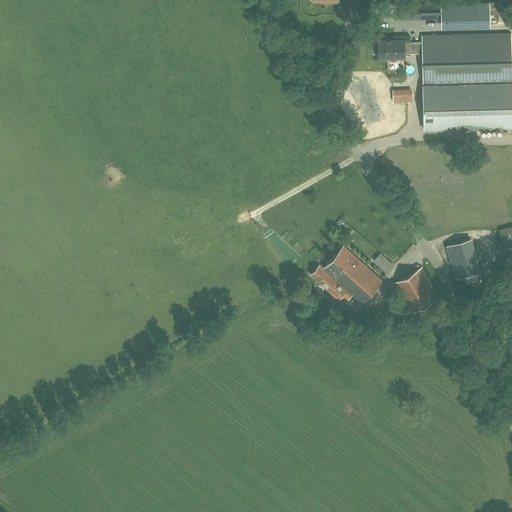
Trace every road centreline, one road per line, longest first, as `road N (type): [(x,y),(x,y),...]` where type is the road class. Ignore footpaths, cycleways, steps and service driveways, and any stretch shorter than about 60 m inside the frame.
road 1 (unclassified): [(511,422),(426,249),(258,0)]
road 2 (track): [(359,156),(253,214),(265,227)]
